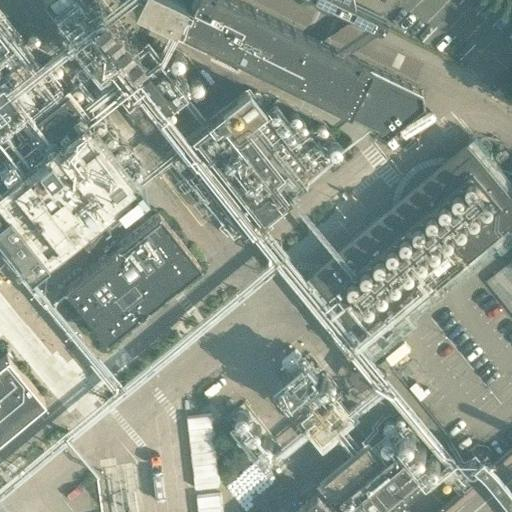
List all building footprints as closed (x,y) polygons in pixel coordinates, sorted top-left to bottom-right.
[(85,0),(46,0),(142,121),(143,120),(145,122),(182,90),(143,40),(127,53),(85,0)] [(132,0),(132,1),(172,19),(182,0),(132,0)] [(236,0),(182,0),(171,23),(374,124),(372,127),(383,133),(396,122),(420,103),(418,89),(332,47),(236,0)] [(315,0),(319,2),(321,3),(323,3),(326,3),(328,4),(329,3),(368,22),(376,26),(378,25),(379,25),(380,23),(381,21),(382,20),(382,18),(383,16),(350,0),(315,0)] [(0,196),(42,250),(73,226),(114,194),(131,181),(126,174),(141,162),(116,129),(100,141),(79,115),(79,114),(75,109),(72,105),(59,89),(52,80),(39,63),(37,61),(33,55),(28,48),(13,30),(2,16),(0,13),(0,196)] [(376,26),(368,22),(347,36),(332,47),(341,51),(356,41),(376,26)] [(188,134),(165,152),(231,235),(254,217),(255,219),(260,214),(259,213),(279,197),(280,199),(287,193),(286,192),(310,174),(260,111),(265,107),(248,87),(221,108),(220,106),(213,112),(214,114),(194,129),(193,127),(187,132),(188,134)] [(511,190),(471,140),(446,161),(445,160),(437,160),(429,162),(422,165),(416,170),(410,175),(405,182),(402,189),(400,196),(387,207),(334,251),(314,267),(369,336),(511,220),(511,190)] [(104,254),(63,287),(103,337),(196,262),(157,212),(116,245),(113,241),(101,251),(104,254)] [(0,433),(43,398),(6,353),(0,358),(0,433)] [(308,354),(275,381),(321,436),(332,427),(335,424),(354,409),(350,405),(345,398),(308,354)] [(319,475),(335,495),(383,455),(367,435),(354,447),(350,449),(319,475)] [(340,493),(355,511),(384,511),(424,479),(397,446),(340,493)] [(498,470),(485,453),(475,461),(489,478),(499,490),(510,504),(511,506),(511,486),(508,482),(498,470)] [(294,511),(334,511),(319,492),(294,511)]
